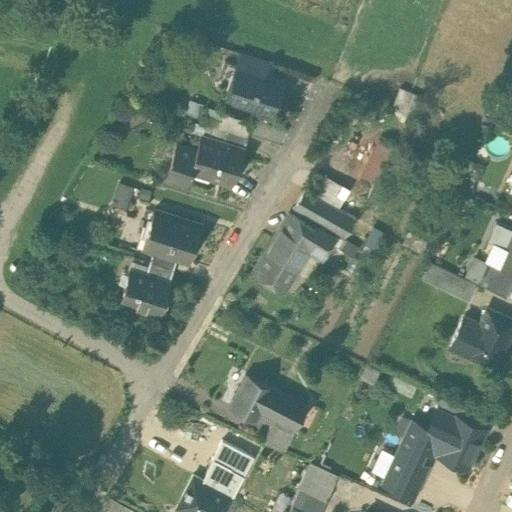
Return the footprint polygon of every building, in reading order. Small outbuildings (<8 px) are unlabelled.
[(282,79),(241,66),(230,100),(271,113),(282,79)] [(403,86),(394,108),(405,113),(414,91),(403,86)] [(251,121),(222,113),(218,127),(246,136),(251,121)] [(246,136),(218,127),(214,139),(242,147),(246,136)] [(214,139),(200,134),(195,149),(188,170),(189,170),(231,183),(242,147),(214,139)] [(378,140),(360,175),(377,184),(395,149),(378,140)] [(195,149),(176,143),(165,175),(185,182),(189,170),(188,170),(195,149)] [(350,188),(321,175),(313,192),(342,205),(350,188)] [(127,206),(134,184),(119,179),(112,201),(127,206)] [(355,218),(305,193),(294,214),(344,240),(355,218)] [(170,213),(153,208),(141,246),(176,257),(187,260),(199,223),(198,222),(197,224),(169,215),(170,213)] [(321,232),(290,214),(259,267),(289,285),(321,232)] [(495,224),(487,243),(503,250),(511,232),(495,224)] [(511,236),(499,266),(498,267),(511,273),(511,236)] [(176,257),(152,249),(148,260),(172,268),(176,257)] [(172,268),(148,260),(145,272),(168,280),(172,268)] [(499,266),(486,260),(477,281),(505,296),(511,281),(511,273),(498,267),(499,266)] [(475,284),(433,264),(425,280),(467,300),(475,284)] [(145,272),(129,268),(119,301),(158,313),(168,280),(145,272)] [(511,325),(511,320),(488,309),(481,323),(464,315),(450,344),(494,365),(511,325)] [(272,385),(247,372),(230,405),(254,418),(259,409),(275,417),(287,393),(272,385)] [(307,403),(287,393),(275,417),(263,440),(284,449),(307,403)] [(464,407),(440,396),(435,408),(454,417),(455,414),(460,416),(464,407)] [(455,414),(454,417),(435,408),(425,428),(423,427),(416,440),(416,441),(466,464),(483,427),(460,416),(455,414)] [(402,412),(394,431),(403,434),(411,416),(402,412)] [(412,420),(405,435),(416,440),(423,427),(423,425),(412,420)] [(319,511),(337,474),(311,462),(290,510),(295,511),(319,511)] [(223,511),(232,495),(192,474),(175,507),(185,511),(223,511)] [(135,511),(109,498),(101,511),(135,511)]
